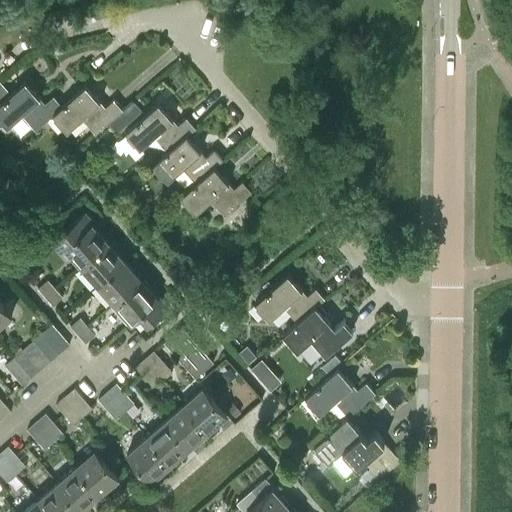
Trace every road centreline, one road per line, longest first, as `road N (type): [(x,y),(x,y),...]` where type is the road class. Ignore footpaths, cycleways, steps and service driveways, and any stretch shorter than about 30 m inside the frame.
road 1 (unclassified): [(446,285),(405,298),(311,201),(177,19),(116,29)]
road 2 (unclassified): [(446,285),(450,0)]
road 3 (unclassified): [(440,511),(446,285)]
